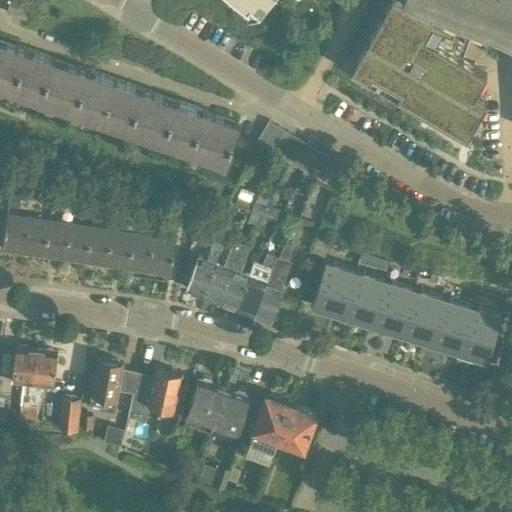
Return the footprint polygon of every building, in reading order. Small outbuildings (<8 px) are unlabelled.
[(34,9),(10,0),(6,11),(30,19),(34,9)] [(511,0),(389,0),(352,65),(369,75),(373,69),(402,85),(398,92),(441,117),(467,132),(481,108),(483,104),(488,97),(475,89),(479,83),(485,72),(488,68),(463,54),(477,16),(511,28),(511,0)] [(0,84),(40,98),(55,56),(0,37),(0,84)] [(116,77),(55,56),(40,98),(102,119),(116,77)] [(102,119),(164,140),(178,98),(116,77),(102,119)] [(241,119),(178,98),(164,140),(226,162),(241,119)] [(269,145),(281,124),(270,118),(258,139),(269,145)] [(281,124),(269,145),(278,150),(290,129),(281,124)] [(278,150),(288,156),(300,135),(290,129),(278,150)] [(309,140),(300,135),(288,156),(297,161),(309,140)] [(306,167),(318,146),(309,140),(297,161),(306,167)] [(329,152),(318,146),(306,167),(316,172),(329,152)] [(325,178),(337,157),(329,152),(316,172),(325,178)] [(238,194),(234,205),(246,209),(250,199),(239,195),(238,194)] [(261,214),(263,215),(265,212),(267,205),(267,204),(256,200),(247,220),(256,224),(261,214)] [(279,208),(267,204),(267,205),(265,212),(263,215),(275,220),(279,208)] [(2,246),(45,253),(50,217),(8,211),(2,246)] [(283,222),(295,227),(296,226),(300,216),(287,212),(283,222)] [(92,224),(50,217),(45,253),(87,259),(92,224)] [(87,259),(129,266),(134,230),(92,224),(87,259)] [(177,237),(134,230),(129,266),(171,273),(177,237)] [(188,286),(205,292),(217,260),(226,235),(217,232),(214,240),(208,257),(200,254),(188,286)] [(242,242),(239,249),(222,298),(238,304),(242,295),(247,278),(250,272),(242,269),(251,245),(242,242)] [(225,263),(217,260),(205,292),(222,298),(239,249),(231,246),(225,263)] [(251,272),(250,272),(247,278),(242,295),(238,304),(256,310),(276,254),(268,250),(263,262),(256,259),(251,272)] [(276,254),(256,310),(272,316),(292,260),(276,254)] [(314,302),(375,321),(389,276),(328,257),(314,302)] [(449,295),(389,276),(375,321),(435,340),(449,295)] [(502,312),(449,295),(435,340),(496,359),(500,337),(495,336),(502,312)] [(13,369),(0,367),(0,370),(0,387),(10,389),(11,389),(12,375),(23,376),(20,401),(21,401),(20,414),(28,415),(30,396),(37,346),(16,343),(13,369)] [(58,348),(37,346),(30,396),(28,415),(36,416),(37,405),(38,405),(42,378),(54,380),(58,348)] [(119,388),(133,390),(133,388),(119,385),(124,359),(98,355),(95,372),(91,371),(88,389),(92,390),(90,404),(115,409),(119,388)] [(133,388),(133,390),(128,413),(146,417),(150,401),(174,406),(181,407),(188,384),(179,382),(182,372),(156,366),(150,392),(133,388)] [(187,410),(212,418),(223,383),(199,375),(187,410)] [(223,383),(212,418),(236,426),(248,392),(223,383)] [(0,387),(0,416),(6,416),(10,389),(0,387)] [(273,448),(279,433),(278,433),(280,429),(287,410),(290,401),(266,392),(254,424),(249,439),(273,448)] [(80,395),(62,393),(58,423),(77,425),(80,395)] [(280,429),(278,433),(279,433),(303,443),(315,410),(290,401),(287,410),(280,429)] [(93,412),(83,411),(81,423),(92,424),(93,412)] [(219,462),(212,481),(225,485),(232,467),(219,462)]
